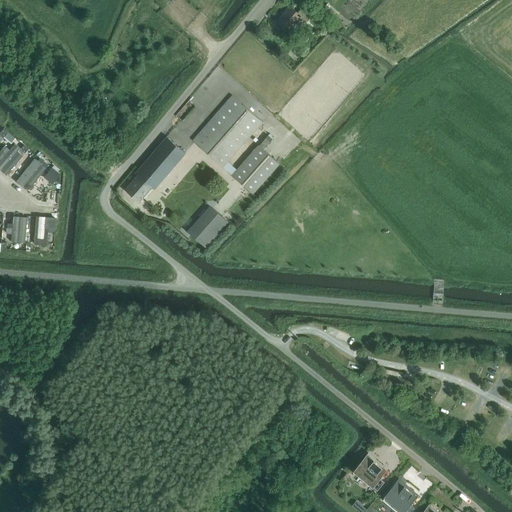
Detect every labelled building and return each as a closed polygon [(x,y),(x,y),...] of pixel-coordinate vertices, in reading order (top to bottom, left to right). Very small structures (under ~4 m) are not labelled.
[(305,23),(311,17),(301,8),(297,13),(289,6),(276,21),(288,32),(299,18),(305,23)] [(223,167),(262,122),(232,95),(192,141),(223,167)] [(4,137),(11,143),(15,139),(8,132),(3,129),(0,133),(4,136),(4,137)] [(259,145),(263,149),(271,140),(267,136),(259,145)] [(154,189),(185,153),(166,137),(135,173),(138,175),(125,189),(139,201),(152,187),(154,189)] [(0,151),(0,159),(1,160),(0,161),(0,169),(6,175),(22,155),(18,152),(20,149),(21,149),(15,144),(9,150),(4,146),(0,151)] [(253,194),(279,164),(258,145),(231,175),(253,194)] [(34,157),(18,181),(31,190),(47,165),(34,157)] [(54,183),(61,173),(52,166),(44,176),(54,183)] [(212,208),(190,234),(205,247),(227,222),(212,208)] [(48,244),(49,231),(57,231),(57,216),(37,215),(35,244),(48,244)] [(27,218),(13,217),(11,242),(25,243),(27,218)] [(361,463),(354,471),(377,491),(384,482),(378,477),(386,468),(374,459),(373,460),(367,456),(361,463)] [(392,488),(382,500),(396,511),(411,511),(415,508),(409,503),(417,494),(405,484),(404,486),(398,481),(392,488)]
